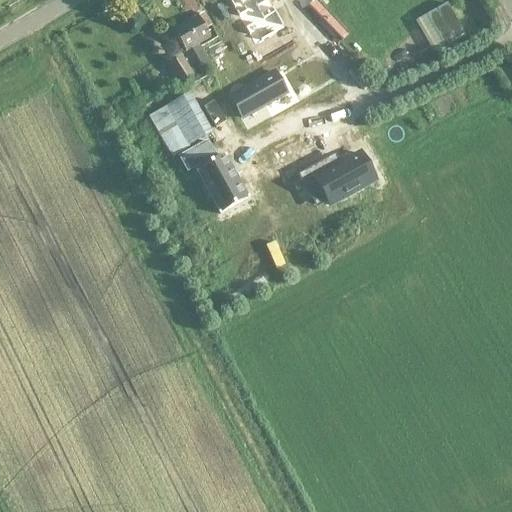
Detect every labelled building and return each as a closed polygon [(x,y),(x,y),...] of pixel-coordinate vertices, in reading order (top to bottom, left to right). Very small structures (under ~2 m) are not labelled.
[(231,0),(227,3),(253,48),(284,30),(266,0),(231,0)] [(185,53),(210,39),(205,30),(210,27),(204,16),(174,33),(185,53)] [(183,58),(167,68),(178,87),(194,76),(183,58)] [(287,94),(275,73),(230,99),(242,120),(287,94)] [(179,92),(130,119),(142,140),(191,114),(179,92)] [(225,157),(218,161),(208,143),(179,158),(187,173),(197,168),(199,171),(196,173),(197,174),(198,174),(220,214),(219,214),(220,215),(249,200),(248,198),(226,159),(226,158),(225,157)] [(298,176),(307,193),(319,186),(329,203),(331,207),(376,183),(360,154),(341,165),(334,169),(329,159),(298,176)]
